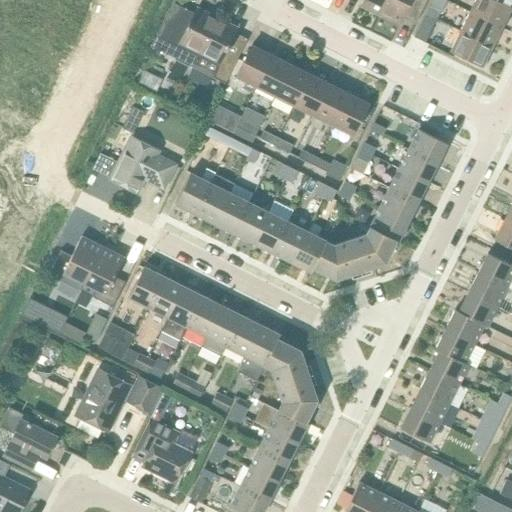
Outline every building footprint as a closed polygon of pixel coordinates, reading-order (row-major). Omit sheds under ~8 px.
[(363,0),(360,6),(380,16),(387,0),(363,0)] [(387,0),(380,16),(399,26),(403,18),(416,24),(427,0),(387,0)] [(494,0),(475,0),(470,12),(503,29),(507,21),(505,20),(511,8),(494,0)] [(511,0),(494,0),(511,8),(511,6),(511,0)] [(426,14),(437,19),(441,11),(430,6),(426,14)] [(164,21),(151,46),(161,51),(174,57),(180,44),(199,54),(218,18),(197,8),(185,32),(174,26),(164,21)] [(470,12),(460,31),(492,47),(497,35),(499,36),(503,29),(470,12)] [(414,37),(425,43),(437,19),(426,14),(414,37)] [(199,54),(193,68),(213,77),(225,83),(229,76),(238,58),(247,40),(236,34),(239,29),(218,18),(199,54)] [(460,31),(459,33),(450,51),(484,68),(488,59),(486,59),(492,47),(460,31)] [(236,77),(256,87),(272,55),(252,45),(236,77)] [(256,87),(275,97),(291,65),(272,55),(256,87)] [(275,97),(295,107),(311,75),(291,65),(275,97)] [(145,71),(139,83),(157,92),(163,80),(145,71)] [(295,107),(314,116),(330,84),(311,75),(295,107)] [(314,116),(333,126),(349,94),(330,84),(314,116)] [(141,92),(136,103),(145,107),(151,96),(141,92)] [(349,94),(333,126),(353,136),(365,113),(371,116),(375,108),(369,105),(369,104),(349,94)] [(122,128),(133,133),(143,112),(133,107),(122,128)] [(221,119),(236,127),(240,119),(225,111),(221,119)] [(236,127),(251,134),(255,126),(240,119),(236,127)] [(371,130),(383,136),(387,129),(374,123),(371,130)] [(209,127),(205,135),(228,147),(232,138),(225,135),(209,127)] [(279,138),(275,146),(290,153),(294,145),(286,142),(290,134),(282,130),(278,138),(279,138)] [(418,130),(409,149),(438,164),(447,144),(418,130)] [(260,138),(275,146),(279,138),(278,138),(264,131),(260,138)] [(132,137),(119,162),(110,180),(137,193),(146,176),(154,179),(152,183),(164,189),(176,165),(156,155),(159,151),(132,137)] [(233,139),(229,147),(241,153),(248,156),(252,148),(245,145),(233,139)] [(365,142),(361,150),(373,156),(377,148),(365,142)] [(246,160),(254,164),(265,169),(271,158),(260,152),(252,148),(248,156),(246,160)] [(409,149),(399,169),(428,183),(438,164),(409,149)] [(299,158),(313,165),(317,157),(302,150),(299,158)] [(357,158),(369,163),(373,156),(361,150),(357,158)] [(317,157),(313,165),(328,173),(332,165),(317,157)] [(277,175),(285,179),(291,168),(283,164),(277,175)] [(175,204),(195,214),(211,183),(215,173),(206,168),(201,179),(191,173),(184,186),(175,204)] [(285,179),(293,183),(299,171),(291,168),(285,179)] [(399,169),(389,188),(418,203),(428,183),(399,169)] [(211,183),(195,214),(215,224),(230,193),(234,184),(215,174),(211,183)] [(346,181),(342,189),(354,194),(357,187),(346,181)] [(316,194),(324,198),(329,187),(322,183),(316,194)] [(324,198),(331,202),(337,191),(329,187),(324,198)] [(389,188),(379,208),(408,223),(418,203),(389,188)] [(338,196),(350,202),(354,194),(342,189),(338,196)] [(215,224),(234,234),(249,203),(230,193),(215,224)] [(234,234),(253,243),(269,212),(249,203),(234,234)] [(379,208),(370,228),(396,241),(398,242),(408,223),(379,208)] [(253,243),(272,253),(288,222),(269,212),(253,243)] [(511,224),(504,220),(495,240),(511,248),(511,224)] [(272,253),(292,263),(307,232),(288,222),(272,253)] [(314,268),(314,269),(336,279),(337,278),(383,262),(385,263),(396,241),(370,228),(367,234),(334,245),(326,241),(313,268),(314,268)] [(311,273),(314,268),(313,268),(326,241),(307,232),(292,263),(311,273)] [(74,278),(85,283),(103,247),(81,236),(72,255),(61,250),(49,275),(70,286),(74,278)] [(103,247),(85,283),(96,289),(92,297),(113,307),(126,283),(115,277),(124,258),(103,247)] [(488,253),(478,273),(507,287),(511,289),(511,261),(511,265),(488,253)] [(128,298),(148,308),(164,276),(144,266),(135,284),(128,298)] [(478,273),(468,292),(498,307),(507,287),(478,273)] [(148,308),(168,317),(184,286),(164,276),(148,308)] [(168,317),(161,332),(181,341),(187,327),(203,296),(184,286),(168,317)] [(455,309),(455,310),(485,325),(488,326),(498,307),(468,292),(459,311),(455,309)] [(187,327),(206,337),(222,305),(203,296),(187,327)] [(221,356),(226,346),(241,315),(222,305),(206,337),(201,346),(221,356)] [(455,310),(445,329),(475,344),(485,325),(455,310)] [(85,336),(96,342),(107,320),(96,314),(85,336)] [(226,346),(245,356),(261,325),(241,315),(226,346)] [(245,356),(237,371),(256,381),(264,366),(278,339),(279,339),(281,335),(261,325),(245,356)] [(445,329),(436,349),(469,365),(478,346),(475,344),(445,329)] [(105,333),(98,347),(113,355),(120,341),(105,333)] [(283,402),(279,409),(306,422),(308,423),(306,422),(317,400),(315,399),(300,352),(301,350),(279,339),(278,339),(264,366),(272,370),(283,402)] [(120,344),(114,356),(123,360),(128,348),(120,344)] [(439,351),(430,370),(459,385),(469,365),(436,349),(439,351)] [(134,365),(142,369),(148,358),(140,354),(134,365)] [(142,369),(150,373),(156,362),(148,358),(142,369)] [(99,369),(85,398),(76,416),(108,431),(116,413),(131,385),(99,369)] [(430,370),(420,389),(449,404),(457,408),(467,389),(459,385),(430,370)] [(172,385),(180,389),(186,377),(178,373),(172,385)] [(180,389),(200,398),(205,387),(194,381),(186,377),(180,389)] [(140,378),(128,401),(149,412),(161,388),(140,378)] [(420,389),(410,409),(439,423),(449,404),(420,389)] [(144,431),(135,449),(148,455),(144,463),(143,466),(176,483),(191,452),(190,452),(197,438),(180,429),(179,433),(168,427),(159,423),(172,397),(163,392),(150,419),(144,431)] [(210,403),(219,408),(225,396),(217,393),(215,392),(210,403)] [(498,404),(506,408),(511,397),(504,393),(498,404)] [(225,396),(219,408),(227,412),(233,400),(225,396)] [(485,422),(496,428),(501,419),(506,408),(498,404),(490,400),(480,419),(485,421),(485,422)] [(237,402),(233,410),(244,416),(248,408),(237,402)] [(263,403),(254,421),(269,429),(298,444),(308,423),(306,422),(279,409),(263,403)] [(4,455),(14,460),(32,469),(39,455),(46,458),(57,437),(26,421),(28,417),(10,407),(0,427),(14,434),(11,441),(4,455)] [(439,423),(410,409),(401,428),(430,443),(439,423)] [(233,410),(229,418),(241,424),(244,416),(233,410)] [(479,443),(487,447),(493,436),(492,436),(496,428),(485,422),(480,430),(476,428),(471,439),(479,443)] [(269,429),(259,448),(288,463),(298,444),(269,429)] [(388,447),(399,452),(403,444),(392,439),(388,447)] [(217,441),(214,449),(225,455),(229,447),(217,441)] [(473,453),(482,458),(487,447),(479,443),(473,453)] [(403,444),(399,452),(410,458),(414,450),(403,444)] [(259,448),(250,467),(279,482),(288,463),(259,448)] [(214,449),(210,457),(221,463),(225,455),(214,449)] [(427,466),(437,472),(442,464),(431,458),(427,466)] [(0,460),(0,509),(5,511),(19,511),(30,491),(4,478),(10,465),(0,460)] [(437,472),(448,477),(453,469),(442,464),(437,472)] [(250,467),(240,486),(269,501),(279,482),(250,467)] [(204,468),(200,476),(211,482),(215,474),(204,468)] [(345,511),(368,511),(379,492),(359,482),(345,511)] [(239,489),(230,506),(241,511),(263,511),(269,501),(240,486),(239,489)] [(368,511),(393,511),(398,502),(379,492),(368,511)] [(418,511),(417,511),(444,511),(445,511),(424,500),(418,511)] [(393,511),(417,511),(418,511),(398,502),(393,511)]
